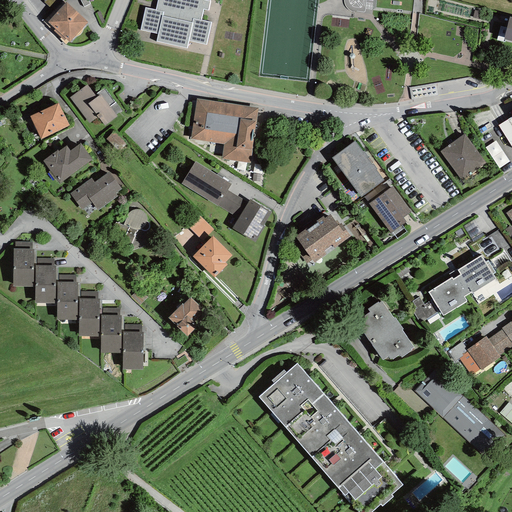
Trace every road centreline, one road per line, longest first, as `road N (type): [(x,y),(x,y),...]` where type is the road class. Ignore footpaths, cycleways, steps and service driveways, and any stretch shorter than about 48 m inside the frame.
road 1 (motorway): [(271,511),(148,422),(0,334)]
road 2 (tertiary): [(0,502),(256,340)]
road 3 (tertiary): [(256,340),(511,179)]
road 4 (residential): [(361,117),(103,62)]
road 5 (residential): [(256,340),(291,205),(325,149),(361,117)]
road 6 (motorway): [(0,404),(176,511)]
